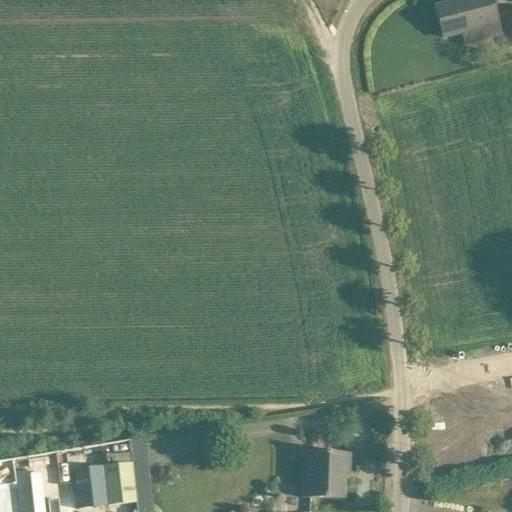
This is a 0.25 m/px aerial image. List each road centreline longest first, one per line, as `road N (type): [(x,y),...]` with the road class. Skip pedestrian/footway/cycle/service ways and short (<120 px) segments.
road 1 (residential): [(402,385),(398,324),(341,49),(366,0)]
road 2 (residential): [(399,511),(402,385)]
